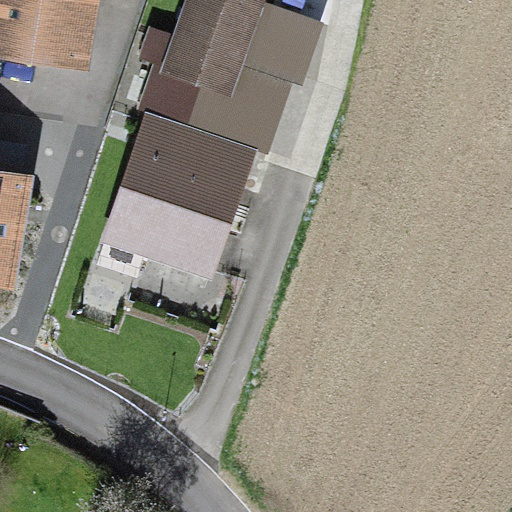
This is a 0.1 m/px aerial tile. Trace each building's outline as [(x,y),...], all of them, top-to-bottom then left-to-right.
[(89,0),(0,0),(0,43),(79,57),(89,0)] [(196,0),(183,36),(253,62),(272,9),(249,0),(196,0)] [(253,62),(183,36),(166,82),(236,107),(253,62)] [(254,158),(151,126),(113,249),(215,281),(254,158)] [(0,178),(0,273),(6,275),(21,182),(0,178)]
